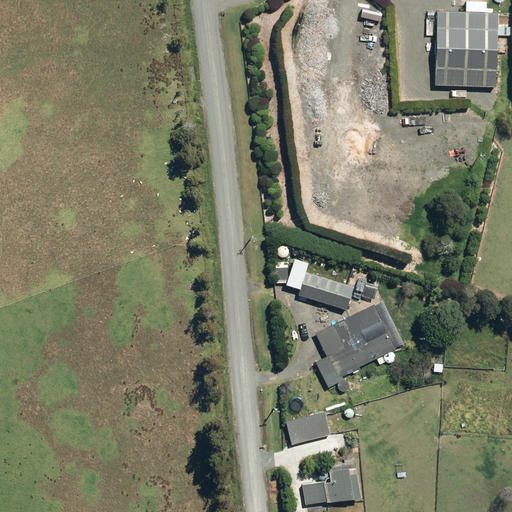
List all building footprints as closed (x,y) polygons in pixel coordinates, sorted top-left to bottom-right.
[(438,60),(437,81),(437,88),(500,88),(501,13),(438,12),(438,60)] [(368,289),(309,271),(301,295),(349,309),(352,300),(364,304),(368,289)] [(330,387),(400,347),(408,342),(383,298),(366,308),(336,325),(348,346),(331,356),(337,367),(323,375),(330,387)] [(289,423),(294,442),(324,433),(319,414),(289,423)] [(302,487),(305,506),(365,497),(361,467),(331,471),(333,482),(302,487)]
